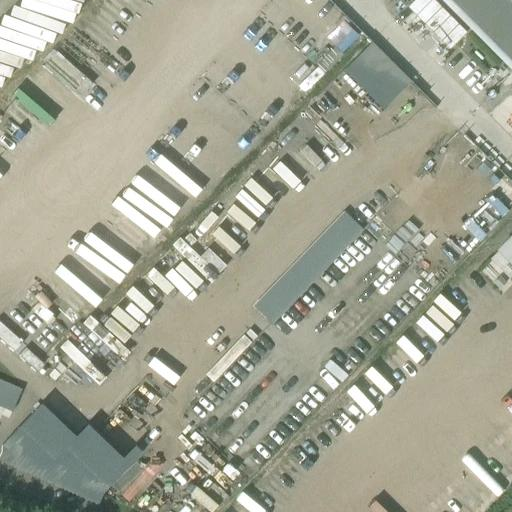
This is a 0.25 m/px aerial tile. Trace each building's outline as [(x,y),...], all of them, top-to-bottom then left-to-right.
[(511,0),(441,0),(511,70),(511,0)] [(343,212),(332,224),(350,241),(361,229),(343,212)] [(339,253),(350,241),(332,224),(320,236),(339,253)] [(328,265),(339,253),(320,236),(309,247),(328,265)] [(511,236),(489,259),(506,276),(511,269),(511,236)] [(317,277),(328,265),(309,247),(298,259),(317,277)] [(305,288),(317,277),(298,259),(287,271),(305,288)] [(294,300),(305,288),(287,271),(276,283),(294,300)] [(283,312),(294,300),(276,283),(265,295),(283,312)] [(272,324),(283,312),(265,295),(253,306),(272,324)] [(0,379),(0,405),(12,411),(22,389),(0,379)]
